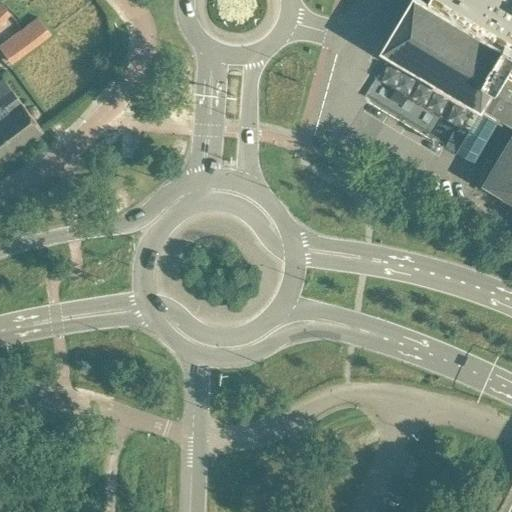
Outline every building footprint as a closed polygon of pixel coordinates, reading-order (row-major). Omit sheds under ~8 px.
[(387,45),(386,48),(391,51),(397,55),(394,60),(502,125),(503,123),(500,121),(504,113),(511,117),(511,139),(486,183),(511,199),(511,0),(430,0),(429,3),(423,0),(414,0),(406,14),(405,14),(405,15),(404,15),(404,16),(403,18),(409,22),(405,28),(399,25),(398,26),(398,27),(397,27),(397,28),(397,29),(388,43),(387,44),(387,45)] [(0,5),(0,23),(9,15),(0,5)] [(37,17),(0,45),(0,50),(11,66),(51,36),(37,17)] [(0,161),(25,143),(31,139),(42,130),(2,78),(0,79),(0,101),(2,105),(7,111),(0,116),(0,161)] [(334,451),(342,467),(355,460),(354,458),(357,457),(355,454),(353,455),(347,444),(334,451)]
